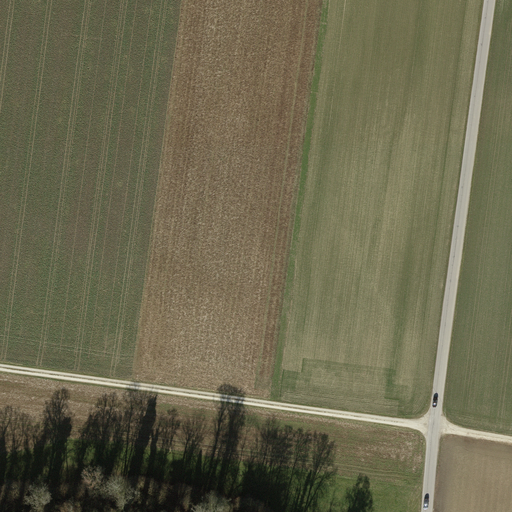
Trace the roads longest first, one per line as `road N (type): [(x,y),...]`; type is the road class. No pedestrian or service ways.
road 1 (unclassified): [(491,0),(428,511)]
road 2 (track): [(434,426),(0,366)]
